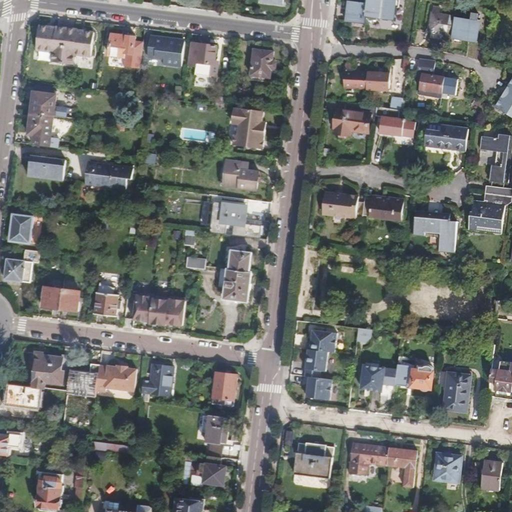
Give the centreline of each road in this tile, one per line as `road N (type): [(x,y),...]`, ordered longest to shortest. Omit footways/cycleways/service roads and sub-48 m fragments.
road 1 (tertiary): [(311,35),(21,1)]
road 2 (residential): [(272,360),(4,324)]
road 3 (residential): [(265,406),(494,438)]
road 4 (tertiary): [(272,360),(296,175)]
road 5 (residential): [(310,49),(412,52),(473,65)]
road 6 (residential): [(0,161),(21,1)]
road 7 (residential): [(453,195),(349,173),(296,175)]
road 8 (tertiary): [(296,175),(310,49)]
